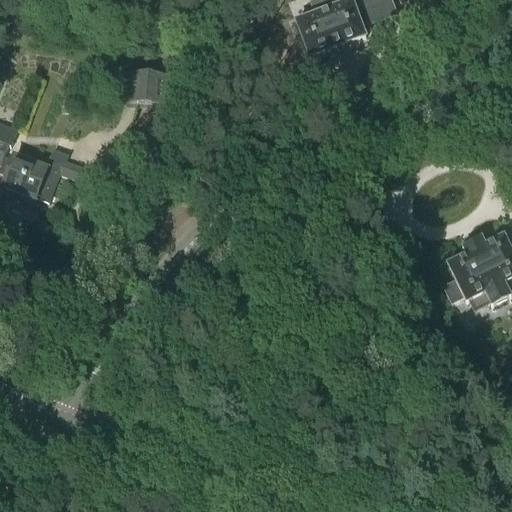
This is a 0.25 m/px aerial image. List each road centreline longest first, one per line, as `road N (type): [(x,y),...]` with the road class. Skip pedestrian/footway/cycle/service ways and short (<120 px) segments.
road 1 (tertiary): [(511,56),(246,198),(163,275),(64,422)]
road 2 (tertiary): [(298,511),(64,422)]
